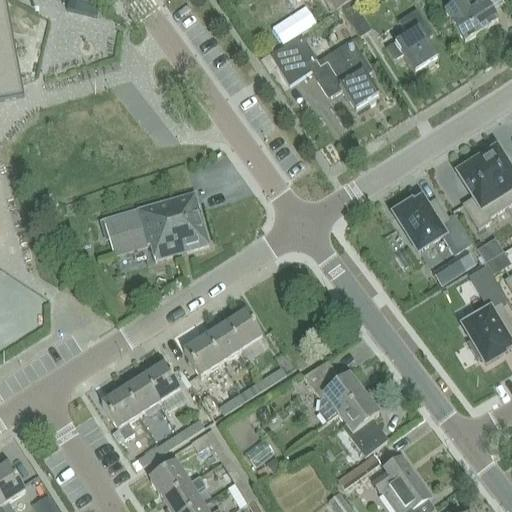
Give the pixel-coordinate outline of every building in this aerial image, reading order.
[(0,0),(0,103),(24,99),(5,0),(0,0)] [(325,0),(335,14),(341,10),(344,9),(338,0),(325,0)] [(338,0),(344,9),(352,4),(355,1),(354,0),(338,0)] [(486,5),(493,0),(471,0),(464,5),(463,2),(444,15),(464,46),(498,24),(486,5)] [(69,1),(66,13),(96,20),(99,8),(69,1)] [(344,9),(341,10),(347,20),(358,13),(352,4),(344,9)] [(432,65),(438,62),(426,44),(432,40),(416,14),(397,26),(406,41),(395,48),(395,47),(386,52),(394,66),(403,60),(414,77),(425,69),(428,73),(434,69),(432,65)] [(372,76),(353,44),(319,65),(302,39),(270,59),(288,90),(300,83),(311,76),(328,103),(343,93),(357,115),(368,108),(370,111),(376,107),(375,104),(380,101),(366,79),(372,76)] [(479,164),(477,166),(506,211),(511,207),(511,177),(511,178),(496,154),(492,156),(490,157),(491,157),(481,163),(479,164)] [(506,211),(477,166),(475,167),(473,168),(474,168),(464,174),(462,175),(458,178),(474,202),(463,209),(478,234),(490,226),(488,223),(506,211)] [(155,263),(209,247),(195,198),(104,225),(115,260),(151,249),(155,263)] [(447,222),(436,204),(425,210),(421,204),(412,210),(411,208),(394,218),(418,256),(441,241),(454,262),(470,252),(451,221),(447,222)] [(495,243),(477,253),(485,267),(503,257),(495,243)] [(467,256),(433,278),(442,291),(476,269),(467,256)] [(487,316),(463,330),(472,344),(467,347),(477,363),(481,360),(486,368),(503,358),(501,356),(510,351),(507,345),(511,341),(511,328),(500,308),(504,306),(494,289),(477,299),(487,316)] [(242,355),(263,341),(246,316),(225,329),(242,355)] [(221,368),(242,355),(225,329),(205,342),(221,368)] [(200,381),(221,368),(205,342),(184,355),(200,381)] [(334,420),(336,419),(364,399),(349,379),(342,383),(328,365),(303,380),(321,402),(319,417),(326,426),(334,420)] [(159,408),(180,394),(164,369),(143,382),(159,408)] [(282,372),(268,381),(273,389),(287,380),(282,372)] [(139,421),(159,408),(143,382),(122,396),(139,421)] [(262,386),(248,395),(252,402),(266,393),(262,386)] [(128,428),(139,421),(122,396),(102,409),(124,445),(134,438),(128,428)] [(241,399),(221,412),(212,398),(200,405),(214,426),(224,420),(246,406),(241,399)] [(365,460),(387,443),(372,423),(379,418),(364,399),(336,419),(344,429),(342,431),(365,460)] [(200,425),(186,434),(190,441),(204,432),(200,425)] [(212,434),(192,447),(198,457),(210,450),(216,460),(224,455),(216,442),(212,434)] [(179,439),(165,448),(169,454),(183,445),(179,439)] [(238,456),(248,472),(270,459),(260,443),(238,456)] [(158,452),(144,461),(149,468),(163,459),(158,452)] [(344,493),(380,467),(375,459),(339,485),(344,493)] [(416,511),(431,502),(401,460),(383,474),(385,476),(372,487),(390,511),(416,511)] [(273,478),(282,471),(275,462),(266,468),(273,478)] [(190,487),(186,482),(176,467),(149,484),(162,505),(190,487)] [(7,468),(0,472),(0,500),(5,509),(1,511),(12,511),(9,507),(26,496),(7,468)] [(233,470),(225,475),(234,488),(241,483),(233,470)] [(196,511),(203,508),(195,496),(205,490),(199,481),(190,487),(162,505),(166,511),(196,511)] [(240,511),(241,511),(246,509),(254,504),(241,483),(234,488),(242,501),(236,505),(240,511)] [(328,505),(333,511),(350,511),(339,497),(328,505)] [(56,511),(48,499),(33,509),(34,511),(56,511)]
